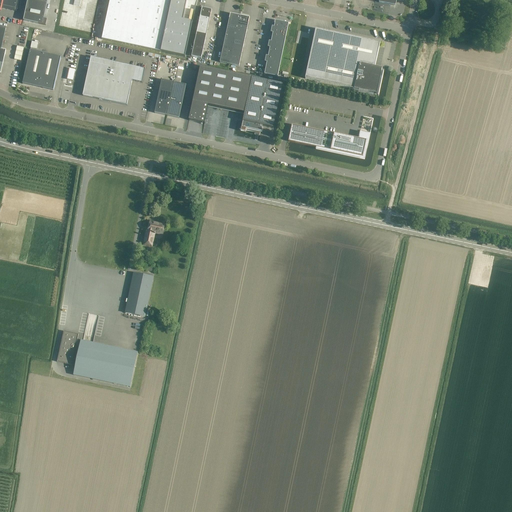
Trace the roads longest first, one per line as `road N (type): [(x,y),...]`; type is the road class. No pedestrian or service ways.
road 1 (unclassified): [(404,32),(372,177),(0,93)]
road 2 (primary): [(511,252),(0,141)]
road 3 (track): [(468,283),(419,511)]
road 4 (track): [(432,21),(433,49),(396,185)]
road 5 (unclassified): [(265,0),(404,32)]
